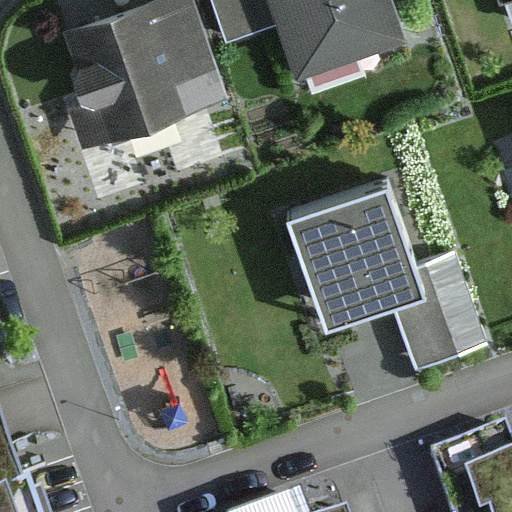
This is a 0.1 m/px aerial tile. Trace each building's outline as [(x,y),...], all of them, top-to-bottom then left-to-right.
[(195,67),(170,0),(161,0),(62,35),(73,67),(56,73),(79,137),(173,104),(163,78),(195,67)] [(396,34),(385,0),(268,0),(291,69),(396,34)] [(388,167),(288,201),(327,314),(427,280),(388,167)] [(473,511),(511,511),(511,475),(466,491),(473,511)] [(0,511),(29,511),(26,502),(0,511)]
